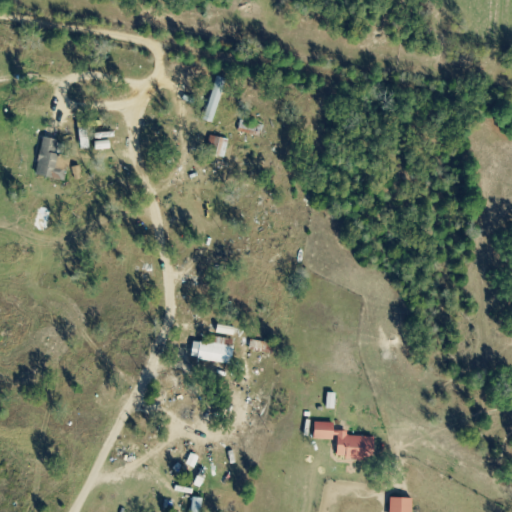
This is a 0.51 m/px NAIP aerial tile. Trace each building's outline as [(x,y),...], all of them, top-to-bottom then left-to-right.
[(228,80),(216,78),(207,122),(219,125),(228,80)] [(40,178),(68,182),(71,161),(65,160),(67,148),(59,147),(62,131),(48,129),(40,178)] [(193,359),(233,367),(237,349),(197,342),(193,359)] [(381,440),(350,438),(350,434),(338,433),(338,426),(318,424),(316,441),(341,443),(340,460),(380,462),(381,440)] [(204,511),(206,501),(196,500),(194,511),(204,511)] [(393,511),(415,511),(416,501),(394,500),(393,511)]
